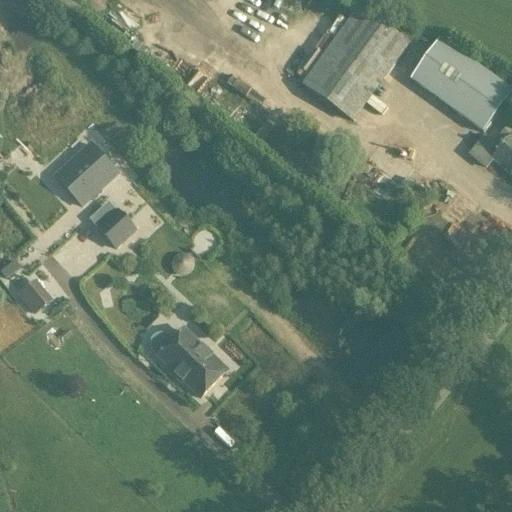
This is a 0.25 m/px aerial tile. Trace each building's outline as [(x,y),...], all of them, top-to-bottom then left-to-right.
[(301,88),(354,125),(411,47),(359,10),(301,88)] [(511,96),(511,93),(440,41),(410,82),(483,136),(511,96)] [(511,127),(510,125),(495,144),(485,135),(468,156),(486,170),(493,161),(511,176),(511,127)] [(90,145),(53,179),(83,211),(120,177),(90,145)] [(136,234),(117,212),(97,231),(115,252),(136,234)] [(0,275),(6,282),(20,271),(15,264),(0,275)] [(19,297),(34,317),(51,303),(36,284),(23,294),(19,297)] [(154,355),(154,356),(201,401),(227,374),(184,333),(174,344),(168,339),(167,339),(165,338),(162,337),(160,337),(157,338),(155,340),(153,342),(152,343),(152,344),(151,345),(151,346),(151,348),(151,349),(151,350),(152,352),(152,353),(153,354),(154,355)]
